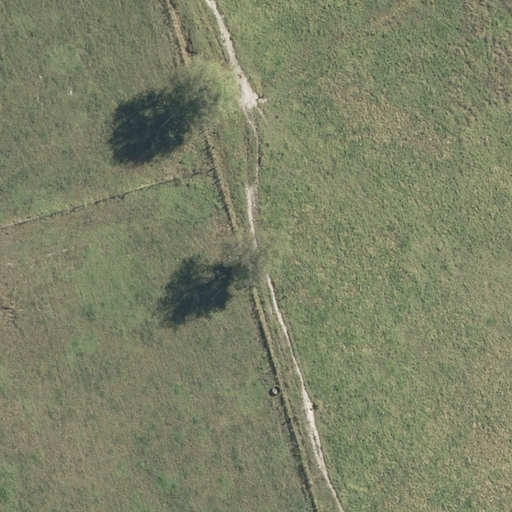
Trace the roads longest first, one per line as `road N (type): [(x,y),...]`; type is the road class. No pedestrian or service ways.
road 1 (unknown): [(0,479),(384,352),(511,319)]
road 2 (unknown): [(292,0),(293,55),(384,352)]
